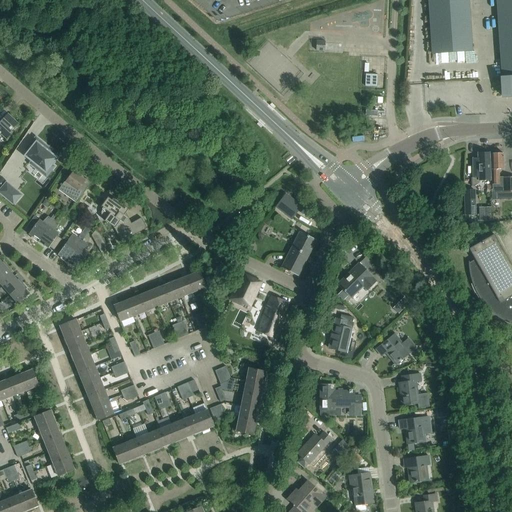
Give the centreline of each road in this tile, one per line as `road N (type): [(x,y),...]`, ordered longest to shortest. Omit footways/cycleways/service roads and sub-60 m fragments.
road 1 (secondary): [(490,511),(471,370),(453,319),(415,257),(349,192)]
road 2 (secondary): [(349,192),(141,0)]
road 3 (residential): [(189,227),(0,69)]
road 4 (residential): [(392,511),(372,384),(296,357)]
road 5 (unknown): [(209,340),(130,358),(91,281)]
road 6 (residential): [(261,511),(296,357)]
road 7 (residential): [(309,291),(189,227)]
road 8 (residential): [(76,289),(189,227)]
